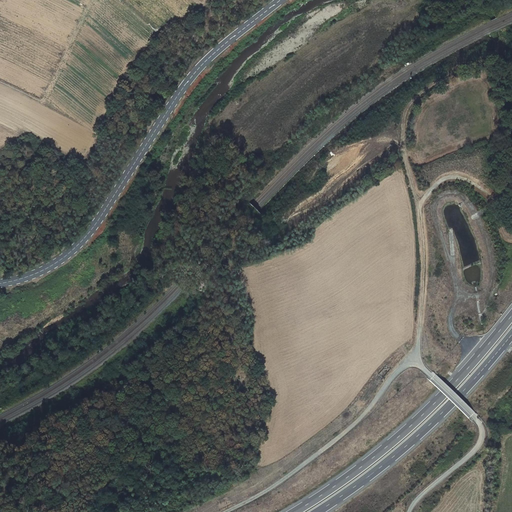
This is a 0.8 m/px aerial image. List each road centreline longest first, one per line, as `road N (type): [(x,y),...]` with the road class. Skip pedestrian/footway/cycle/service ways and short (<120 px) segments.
road 1 (primary): [(279,0),(197,69),(88,234),(49,267),(0,282)]
road 2 (track): [(414,359),(424,257),(402,146),(405,117),(410,101),(435,81),(499,53)]
road 3 (motorway): [(511,317),(392,444),(293,511)]
road 4 (unclassified): [(409,511),(476,451),(485,428),(414,359),(392,375),(374,405)]
road 5 (motorway): [(317,511),(429,425),(511,334)]
road 6 (track): [(374,405),(274,484),(224,511)]
